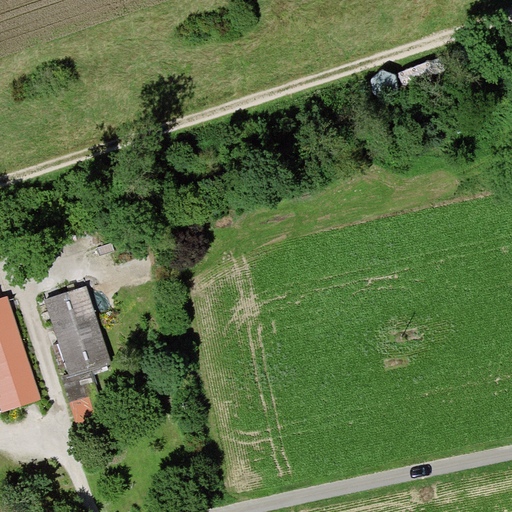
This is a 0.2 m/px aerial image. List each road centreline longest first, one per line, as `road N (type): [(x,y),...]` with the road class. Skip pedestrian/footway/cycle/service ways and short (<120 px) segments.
road 1 (track): [(0,181),(511,12)]
road 2 (track): [(210,511),(511,450)]
